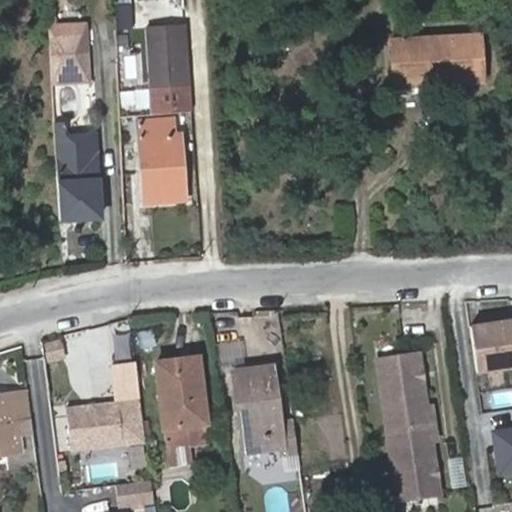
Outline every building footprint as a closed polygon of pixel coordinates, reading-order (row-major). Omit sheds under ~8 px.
[(85,23),(49,26),(53,80),(90,77),(85,23)] [(430,83),(481,80),(480,36),(391,41),(395,97),(431,95),(430,83)] [(142,37),(121,38),(123,62),(143,61),(142,37)] [(149,55),(151,86),(189,84),(187,53),(149,55)] [(173,119),(139,122),(145,202),(185,199),(179,133),(174,134),(173,119)] [(94,135),(57,138),(63,219),(99,216),(94,135)] [(511,368),(511,323),(511,322),(468,328),(474,374),(511,368)] [(63,341),(45,342),(47,361),(64,359),(63,341)] [(422,351),(375,358),(385,428),(395,498),(443,490),(422,351)] [(198,359),(157,363),(169,467),(194,464),(192,447),(208,445),(198,359)] [(285,457),(298,455),(293,421),(280,422),(272,368),(234,374),(245,454),(284,448),(285,457)] [(17,420),(31,419),(27,390),(0,394),(0,456),(22,453),(17,420)] [(73,450),(123,444),(117,404),(68,411),(73,450)] [(511,471),(511,429),(498,431),(503,472),(511,471)] [(155,499),(153,479),(118,484),(121,504),(155,499)]
